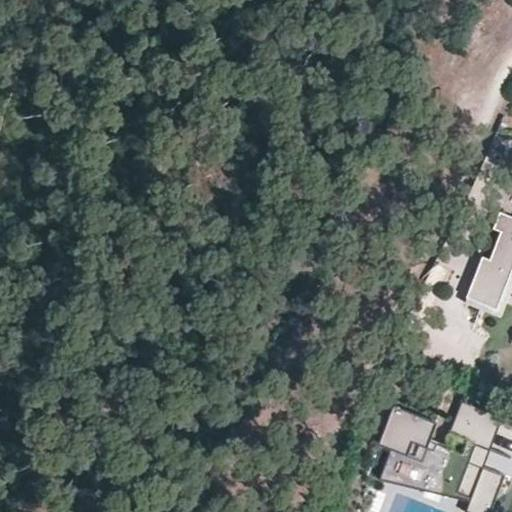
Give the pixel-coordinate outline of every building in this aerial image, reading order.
[(511,216),(500,211),(494,228),(503,231),(492,259),(483,256),(467,296),(497,308),(511,269),(511,216)] [(499,321),(511,287),(511,269),(497,308),(467,296),(463,307),(499,321)] [(394,408),(381,444),(393,449),(400,428),(417,435),(404,471),(462,493),(474,498),(468,511),(493,511),(507,474),(485,466),(478,463),(484,446),(487,447),(497,419),(499,415),(464,401),(446,448),(430,441),(436,424),(394,408)] [(502,422),(497,419),(487,447),(484,446),(478,463),(485,466),(502,422)] [(417,435),(400,428),(393,449),(381,480),(460,498),(462,493),(404,471),(417,435)] [(511,452),(511,438),(502,435),(498,449),(511,452)]
